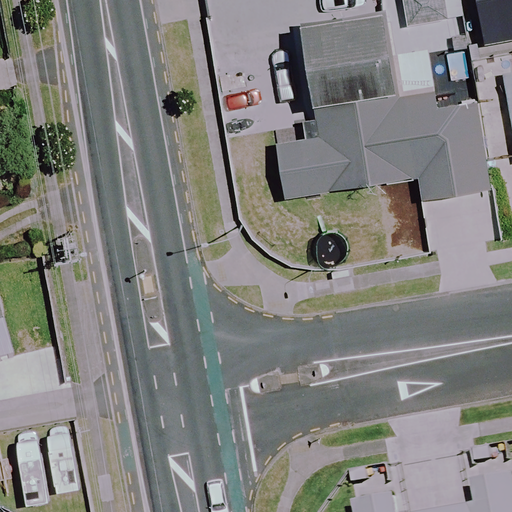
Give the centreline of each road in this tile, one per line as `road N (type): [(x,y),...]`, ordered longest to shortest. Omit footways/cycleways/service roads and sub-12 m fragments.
road 1 (tertiary): [(101,0),(169,402)]
road 2 (residential): [(169,402),(511,338)]
